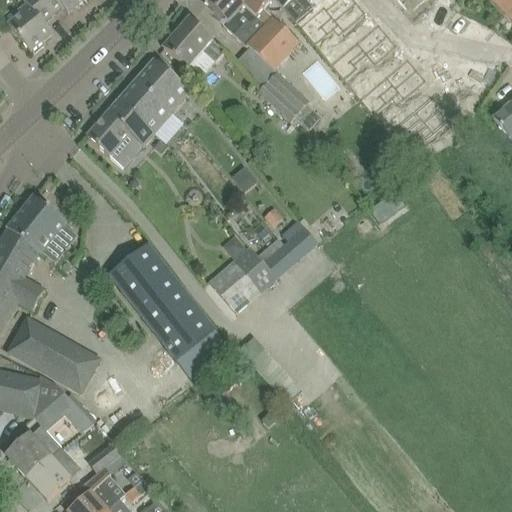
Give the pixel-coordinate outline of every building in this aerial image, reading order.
[(31,54),(53,36),(45,25),(54,17),(40,0),(27,0),(25,2),(28,5),(18,13),(21,16),(8,26),(31,54)] [(87,0),(40,0),(54,17),(64,9),(69,15),(87,0)] [(235,0),(209,0),(206,4),(221,18),(228,25),(224,29),(248,51),(249,49),(266,29),(235,0)] [(235,0),(266,29),(274,21),(264,12),(273,2),(270,0),(235,0)] [(313,11),(303,0),(275,0),(284,10),(297,25),(313,11)] [(323,8),(300,28),(315,44),(327,34),(324,30),(335,22),(343,31),(364,13),(352,0),(338,0),(326,11),(323,8)] [(397,0),(409,14),(419,5),(425,0),(397,0)] [(511,0),(491,0),(511,20),(511,0)] [(266,29),(249,49),(251,50),(274,72),(300,45),(274,21),(266,29)] [(216,65),(226,54),(214,43),(190,22),(164,52),(188,72),(199,82),(216,65)] [(378,26),(332,64),(343,79),(356,68),(354,65),(366,55),(375,65),(396,47),(378,26)] [(352,31),(346,36),(354,45),(360,40),(352,31)] [(407,60),(361,100),(372,114),(386,103),(383,100),(396,89),(404,99),(425,81),(407,60)] [(155,62),(136,84),(173,116),(192,95),(170,76),(155,62)] [(383,64),(377,69),(385,78),(391,73),(383,64)] [(277,76),(268,85),(300,115),(301,115),(301,114),(308,108),(309,106),(289,87),(277,76)] [(136,84),(118,104),(155,137),(173,116),(136,84)] [(268,85),(259,94),(291,125),(295,121),(300,115),(268,85)] [(436,95),(389,135),(401,150),(415,138),(412,135),(425,124),(433,134),(454,116),(436,95)] [(413,98),(407,104),(414,113),(420,108),(413,98)] [(214,119),(224,109),(215,99),(205,109),(214,119)] [(118,104),(87,139),(102,153),(110,160),(123,172),(144,149),(155,137),(118,104)] [(511,104),(493,119),(506,135),(511,140),(510,141),(511,143),(511,104)] [(337,147),(328,155),(334,162),(343,154),(337,147)] [(423,158),(413,165),(418,172),(428,165),(423,158)] [(425,171),(419,175),(425,183),(431,178),(425,171)] [(395,194),(370,213),(380,226),(405,208),(395,194)] [(67,226),(51,210),(34,200),(8,232),(0,245),(0,326),(12,305),(28,313),(41,293),(23,281),(39,255),(42,257),(67,226)] [(273,229),(283,221),(275,210),(264,219),(273,229)] [(323,242),(303,221),(300,224),(298,223),(282,237),(288,244),(284,247),(279,241),(277,242),(297,265),(323,242)] [(261,227),(254,232),(263,242),(269,236),(261,227)] [(297,265),(277,242),(258,259),(250,249),(248,251),(275,285),(297,265)] [(115,274),(109,279),(125,300),(176,365),(177,365),(216,334),(149,247),(115,274)] [(237,318),(275,285),(248,251),(208,286),(237,318)] [(25,327),(9,356),(64,386),(82,353),(46,333),(44,331),(41,336),(25,327)] [(273,389),(283,380),(252,342),(241,351),(273,389)] [(0,412),(16,416),(35,421),(43,385),(0,374),(0,363),(1,359),(0,358),(0,412)] [(94,427),(75,407),(66,397),(43,416),(52,426),(64,416),(82,436),(94,427)] [(31,438),(8,459),(28,481),(51,460),(61,451),(47,435),(42,429),(31,438)] [(113,448),(89,466),(98,478),(100,476),(105,472),(122,459),(121,458),(113,448)] [(51,460),(28,481),(48,503),(63,489),(71,482),(81,472),(61,451),(51,460)] [(122,459),(105,472),(110,478),(127,464),(122,459)] [(110,511),(121,503),(105,485),(107,483),(111,479),(110,478),(105,472),(100,476),(98,478),(92,482),(85,488),(76,495),(83,502),(77,508),(71,511),(110,511)] [(135,491),(126,499),(133,507),(151,491),(152,490),(145,483),(135,491)] [(166,511),(158,502),(147,511),(166,511)] [(128,511),(121,503),(110,511),(128,511)]
